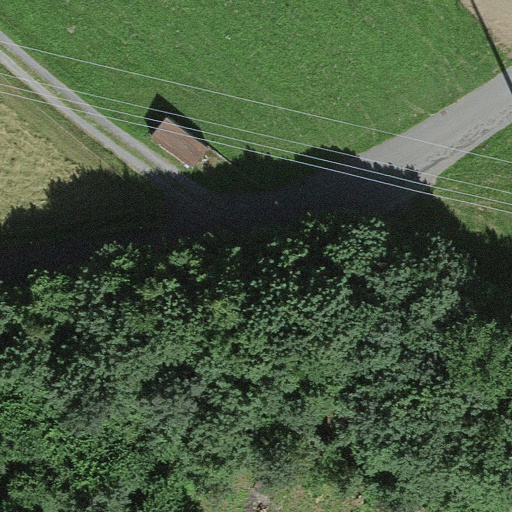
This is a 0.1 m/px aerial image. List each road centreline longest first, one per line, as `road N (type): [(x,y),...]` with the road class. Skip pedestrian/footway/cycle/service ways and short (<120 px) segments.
road 1 (residential): [(0,260),(204,229),(397,157),(511,82)]
road 2 (track): [(204,229),(183,187),(83,118),(0,41)]
